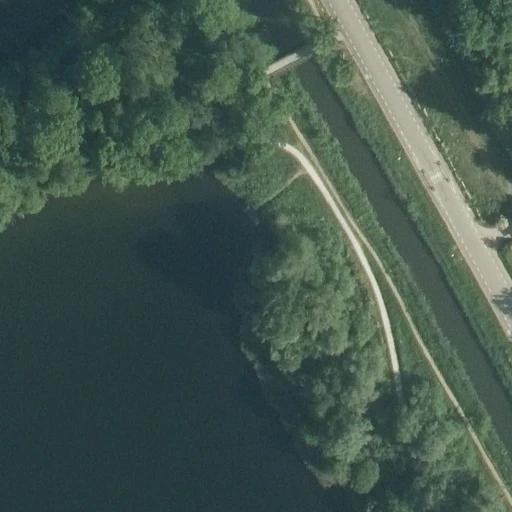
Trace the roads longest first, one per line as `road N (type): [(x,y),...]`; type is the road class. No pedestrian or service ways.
road 1 (unknown): [(317,165),(511,511)]
road 2 (unclassified): [(511,316),(334,0)]
